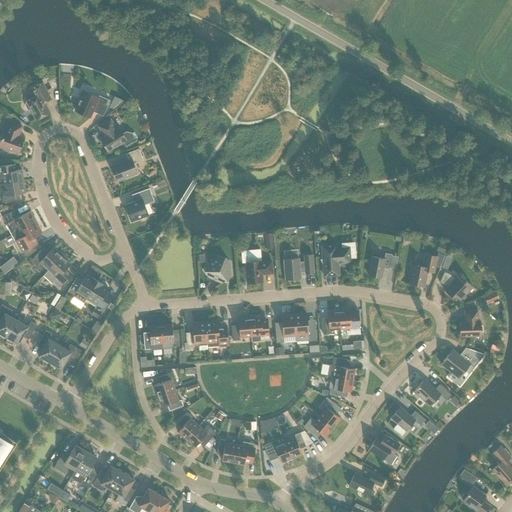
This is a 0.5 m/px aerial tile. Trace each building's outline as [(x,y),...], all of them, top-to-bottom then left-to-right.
[(49,95),(43,82),(31,88),(35,96),(26,101),(27,102),(26,102),(25,105),(28,110),(31,109),(36,120),(50,113),(43,98),(49,95)] [(96,113),(103,116),(110,100),(99,95),(98,98),(90,94),(90,93),(87,91),(85,92),(83,91),(75,110),(90,117),(93,111),(96,112),(96,113)] [(106,136),(101,139),(108,151),(123,142),(125,146),(136,140),(132,133),(126,131),(122,133),(119,128),(117,129),(111,119),(98,126),(102,132),(103,131),(106,136)] [(0,146),(19,153),(24,139),(18,137),(19,133),(19,134),(22,126),(10,122),(6,133),(4,132),(1,140),(0,140),(0,146)] [(112,167),(117,181),(137,173),(133,164),(143,160),(139,149),(126,154),(128,160),(112,167)] [(2,184),(24,181),(22,169),(14,170),(13,164),(0,166),(0,172),(0,173),(2,184)] [(24,181),(2,184),(0,184),(0,190),(3,190),(4,196),(2,196),(3,203),(19,200),(18,194),(25,193),(24,181)] [(144,205),(154,201),(149,188),(132,195),(134,201),(125,205),(131,222),(148,215),(144,205)] [(12,235),(36,221),(31,211),(19,217),(15,210),(2,217),(12,235)] [(21,253),(34,246),(30,239),(42,232),(36,221),(12,235),(21,253)] [(324,276),(339,275),(338,263),(351,262),(351,258),(354,257),(355,255),(355,244),(352,242),(344,243),(342,246),(343,248),(337,248),(337,244),(322,245),(324,276)] [(44,266),(48,270),(63,255),(61,253),(58,251),(58,252),(53,248),(46,255),(41,250),(32,260),(41,269),(44,266)] [(247,282),(262,281),(262,273),(265,273),(265,274),(273,273),(272,261),(261,262),(260,249),(241,250),(242,263),(246,262),(247,282)] [(384,258),(373,256),(369,276),(381,278),(383,267),(389,269),(390,268),(396,269),(399,256),(392,255),(392,254),(385,253),(384,258)] [(63,255),(48,270),(53,274),(49,278),(59,288),(69,277),(63,271),(70,264),(66,259),(64,256),(63,255)] [(286,279),(300,278),(300,271),(306,271),(306,274),(314,273),(313,255),(304,255),(305,262),(299,262),(298,258),(284,259),(286,279)] [(409,283),(424,286),(427,270),(434,271),(437,257),(425,255),(423,266),(413,264),(409,283)] [(218,257),(208,265),(209,277),(220,283),(231,275),(230,263),(218,257)] [(15,258),(0,268),(5,275),(20,265),(15,258)] [(448,287),(444,290),(451,297),(453,294),(460,300),(473,287),(466,281),(464,283),(457,277),(455,279),(450,274),(444,272),(440,282),(446,285),(448,287)] [(87,299),(98,281),(87,274),(82,281),(76,278),(64,297),(71,301),(74,296),(84,303),(86,298),(87,299)] [(11,282),(0,281),(0,293),(11,294),(11,282)] [(98,281),(87,299),(97,305),(91,314),(98,318),(110,298),(104,295),(108,288),(98,281)] [(489,304),(499,300),(497,293),(486,296),(489,304)] [(0,321),(0,333),(6,337),(16,320),(9,315),(12,310),(2,304),(0,307),(0,320),(0,321)] [(339,311),(340,329),(347,328),(347,334),(360,333),(359,315),(351,316),(350,310),(339,311)] [(460,322),(461,337),(481,336),(480,321),(478,321),(478,310),(464,311),(465,318),(466,318),(466,321),(460,322)] [(340,329),(339,311),(328,311),(328,317),(322,318),(323,334),(334,334),(334,329),(340,329)] [(294,314),(296,335),(308,335),(309,341),(317,340),(315,320),(307,320),(307,313),(294,314)] [(284,336),(296,335),(294,314),(282,315),(283,322),(275,323),(277,343),(284,342),(284,336)] [(262,323),(261,317),(250,318),(251,336),(251,342),(261,341),(261,340),(269,339),(268,322),(262,323)] [(251,336),(250,318),(238,319),(239,325),(231,325),(233,340),(240,340),(240,337),(251,336)] [(28,326),(16,320),(6,337),(18,344),(23,334),(29,338),(37,325),(31,321),(28,326)] [(205,322),(207,347),(227,345),(226,336),(219,337),(217,321),(205,322)] [(207,347),(205,322),(193,323),(195,344),(199,343),(199,351),(207,350),(207,347)] [(160,325),(162,348),(172,348),(172,347),(180,346),(179,330),(172,330),(172,324),(160,325)] [(94,325),(91,330),(96,333),(99,329),(94,325)] [(155,348),(156,349),(161,349),(162,348),(160,325),(149,326),(150,332),(143,333),(145,349),(155,348)] [(38,355),(50,362),(60,345),(48,338),(51,333),(46,330),(38,343),(44,346),(38,355)] [(89,342),(83,338),(79,345),(85,349),(89,342)] [(185,351),(193,350),(192,342),(184,343),(185,351)] [(67,349),(60,345),(50,362),(61,369),(67,359),(74,363),(81,350),(70,344),(67,349)] [(462,357),(453,350),(441,364),(459,378),(470,364),(474,367),(484,354),(469,349),(462,357)] [(351,360),(333,357),(332,365),(329,364),(327,376),(335,377),(353,380),(355,369),(349,368),(351,360)] [(154,385),(158,396),(175,390),(173,384),(177,383),(173,372),(157,377),(160,383),(154,385)] [(351,392),(353,380),(335,377),(333,388),(331,388),(329,394),(344,397),(345,390),(351,392)] [(454,393),(461,386),(451,377),(445,384),(454,393)] [(435,390),(424,380),(414,391),(430,405),(440,394),(446,400),(451,395),(440,384),(435,390)] [(199,387),(198,383),(186,387),(187,391),(199,387)] [(179,400),(175,390),(158,396),(162,407),(167,405),(169,411),(183,406),(181,400),(179,400)] [(319,416),(333,427),(341,418),(336,414),(341,408),(326,396),(318,407),(323,411),(319,416)] [(401,435),(414,420),(421,426),(426,420),(415,411),(411,416),(400,407),(391,418),(397,423),(393,429),(401,435)] [(187,439),(199,426),(190,418),(191,416),(187,412),(177,423),(182,427),(178,432),(187,439)] [(304,421),(300,416),(296,419),(300,424),(304,421)] [(333,427),(319,416),(315,420),(311,417),(304,426),(318,437),(322,432),(326,436),(333,427)] [(232,427),(240,428),(240,421),(233,420),(232,427)] [(199,426),(187,439),(195,447),(199,442),(204,446),(216,432),(207,425),(203,430),(199,426)] [(0,469),(17,442),(0,431),(0,469)] [(295,437),(285,441),(292,458),(302,454),(300,448),(306,446),(300,432),(294,435),(295,437)] [(384,458),(383,460),(391,465),(396,456),(393,454),(399,444),(385,435),(381,441),(376,437),(369,449),(384,458)] [(222,460),(233,463),(236,445),(225,442),(226,440),(219,439),(217,453),(223,455),(222,460)] [(243,441),(242,446),(236,445),(233,463),(244,465),(246,459),(252,460),(255,444),(243,441)] [(292,458),(285,441),(274,445),(273,442),(264,445),(270,461),(279,457),(281,463),(292,458)] [(75,469),(86,451),(75,445),(68,458),(62,454),(54,467),(65,473),(69,466),(75,469)] [(507,485),(511,480),(511,469),(505,462),(510,458),(500,446),(492,454),(500,463),(493,469),(507,485)] [(86,451),(75,469),(71,477),(89,487),(96,474),(89,470),(97,457),(86,451)] [(112,490),(122,472),(111,466),(105,475),(100,472),(93,485),(102,490),(105,485),(112,490)] [(134,479),(122,472),(112,490),(119,494),(116,499),(126,505),(134,492),(128,489),(134,479)] [(464,472),(461,480),(474,485),(478,477),(464,472)] [(381,486),(384,480),(372,474),(369,480),(355,473),(349,486),(368,495),(374,482),(381,486)] [(52,484),(48,491),(68,502),(71,496),(52,484)] [(478,511),(485,511),(490,506),(482,500),(486,495),(473,486),(463,501),(478,511)] [(149,511),(159,494),(148,488),(142,499),(136,496),(129,508),(134,511),(139,511),(142,508),(149,511)] [(159,494),(149,511),(163,511),(170,500),(159,494)] [(77,507),(80,500),(71,497),(68,504),(77,507)] [(35,511),(37,509),(30,505),(29,506),(24,503),(18,511),(35,511)] [(86,511),(89,507),(82,503),(80,507),(86,511)]
